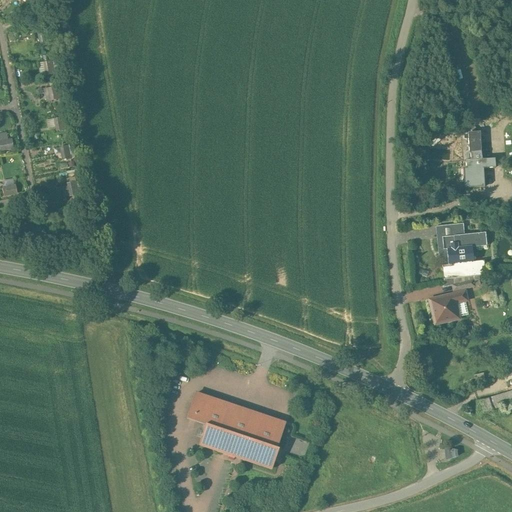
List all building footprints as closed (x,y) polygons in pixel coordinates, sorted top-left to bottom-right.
[(39,75),(50,74),(50,61),(39,61),(39,75)] [(50,86),(42,88),(45,101),(53,100),(50,86)] [(47,126),(57,126),(56,118),(46,119),(47,126)] [(0,132),(0,150),(13,148),(10,137),(7,137),(6,131),(0,132)] [(480,134),(466,135),(466,143),(469,143),(470,160),(481,159),(480,134)] [(49,153),(59,152),(60,159),(69,157),(67,144),(48,147),(49,153)] [(470,160),(465,160),(467,176),(464,176),(464,188),(477,187),(484,187),(483,169),(495,168),(495,159),(481,159),(470,160)] [(463,226),(450,227),(451,240),(438,241),(439,253),(443,253),(443,259),(443,266),(442,266),(442,269),(452,268),(452,266),(469,265),(469,264),(467,250),(486,248),(485,235),(464,237),(463,226)] [(484,263),(469,264),(469,265),(452,266),(452,268),(442,269),(444,279),(478,276),(485,275),(484,263)] [(478,276),(444,279),(444,284),(443,287),(452,285),(478,279),(478,276)] [(478,279),(452,285),(453,292),(479,286),(478,279)] [(465,292),(429,300),(435,325),(458,320),(455,304),(467,302),(465,292)] [(511,390),(476,401),(480,413),(511,403),(511,390)] [(286,422),(195,392),(186,419),(205,425),(204,430),(198,446),(212,450),(224,454),(237,459),(271,471),(277,454),(279,449),(277,448),(286,422)] [(452,451),(445,450),(445,451),(445,455),(446,459),(452,457),(453,458),(451,458),(452,459),(459,456),(459,455),(457,456),(457,454),(457,451),(458,451),(450,449),(450,450),(452,450),(452,451)]
